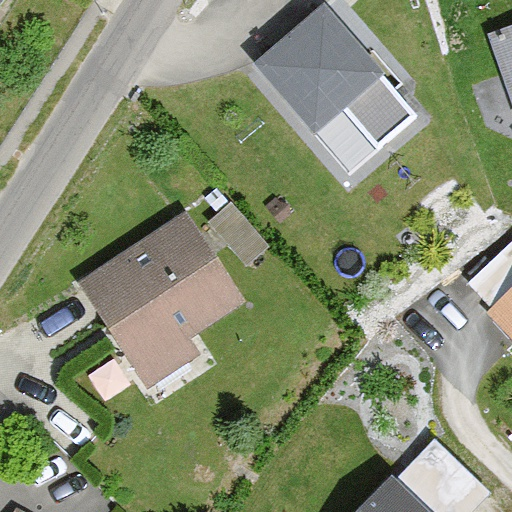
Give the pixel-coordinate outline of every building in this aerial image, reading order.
[(379,86),(323,21),(258,76),(314,141),(379,86)] [(511,39),(497,45),(511,89),(511,39)] [(190,223),(72,295),(133,396),(183,366),(173,350),(242,309),(190,223)] [(511,249),(470,291),(511,332),(511,249)] [(407,511),(390,495),(373,511),(407,511)]
